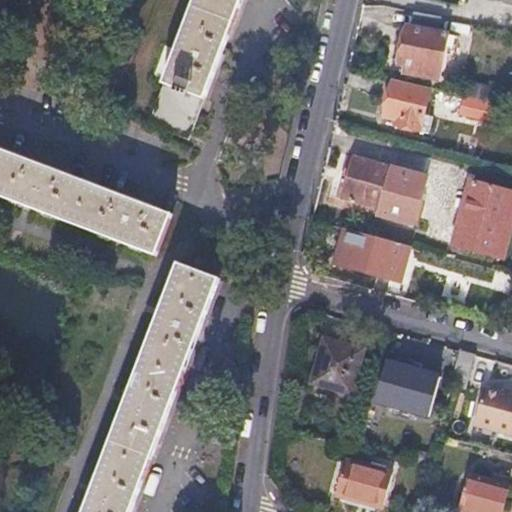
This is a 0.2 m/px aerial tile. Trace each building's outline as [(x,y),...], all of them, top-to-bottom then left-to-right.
[(239,0),(192,0),(146,124),(187,139),(239,0)] [(448,41),(406,31),(396,67),(403,69),(402,74),(437,83),(443,60),(453,63),(455,52),(445,49),(448,41)] [(427,93),(390,84),(381,124),(426,135),(430,119),(421,116),(427,93)] [(464,102),(488,108),(492,94),(467,88),(464,102)] [(464,102),(459,101),(456,117),(485,124),(489,108),(488,108),(464,102)] [(0,151),(0,198),(154,258),(171,216),(0,151)] [(426,180),(354,159),(342,201),(381,213),(379,219),(412,229),(426,180)] [(473,207),(478,186),(472,185),(467,205),(473,207)] [(473,207),(467,205),(461,226),(457,225),(451,248),(498,261),(511,207),(511,195),(478,186),(473,207)] [(401,249),(343,233),(334,267),(387,282),(392,260),(398,261),(401,249)] [(125,511),(217,281),(178,265),(80,511),(125,511)] [(323,343),(311,386),(350,396),(363,354),(323,343)] [(464,391),(473,358),(458,354),(449,387),(464,391)] [(385,366),(375,403),(427,418),(437,381),(385,366)] [(511,398),(503,396),(483,391),(474,426),(511,436),(511,398)] [(346,461),(336,496),(376,506),(385,473),(346,461)] [(471,476),(461,511),(501,511),(509,487),(471,476)]
